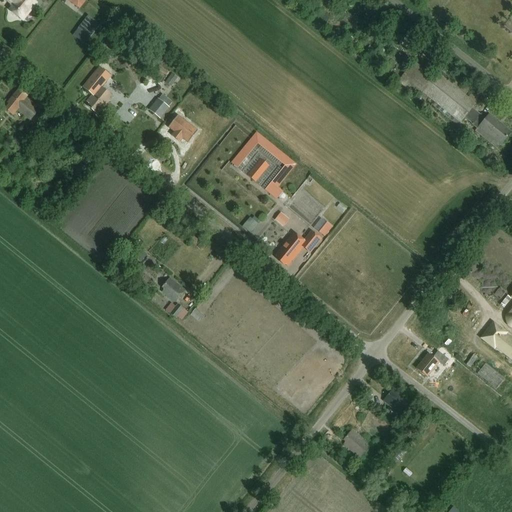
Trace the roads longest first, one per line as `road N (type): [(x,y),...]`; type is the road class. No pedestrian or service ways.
road 1 (unclassified): [(374,355),(0,57)]
road 2 (unclassified): [(374,355),(511,182)]
road 3 (unclassified): [(250,511),(374,355)]
road 4 (unclassified): [(511,459),(374,355)]
road 5 (unclassified): [(511,95),(390,0)]
